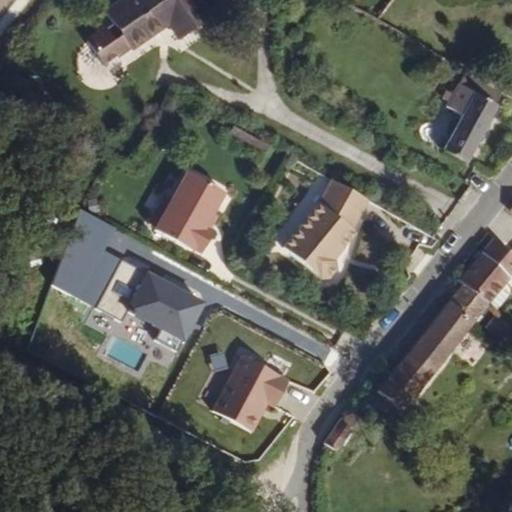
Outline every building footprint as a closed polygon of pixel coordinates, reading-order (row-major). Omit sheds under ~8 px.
[(221,19),(206,0),(167,0),(123,30),(133,44),(108,63),(125,86),(151,67),(152,69),(191,42),(202,58),(230,37),(218,23),(221,19)] [(511,79),(501,74),(492,89),(507,98),(511,100),(511,79)] [(446,150),(472,164),(502,108),(507,98),(492,89),(467,75),(452,98),(470,108),(446,150)] [(231,190),(188,168),(174,196),(166,191),(151,221),(157,225),(154,228),(197,250),(199,246),(206,250),(210,248),(220,229),(218,228),(212,225),(220,211),(231,190)] [(358,195),(324,176),(318,196),(281,243),(321,276),(334,260),(325,250),(332,241),(337,243),(348,229),(344,226),(358,195)] [(226,214),(220,211),(212,225),(218,228),(226,214)] [(462,279),(467,283),(491,305),(511,279),(511,244),(501,235),(485,250),(462,279)] [(201,304),(145,273),(124,310),(180,341),(201,304)] [(491,305),(467,283),(381,392),(415,418),(425,405),(415,398),(491,305)] [(472,366),(484,352),(470,340),(458,354),(472,366)] [(284,382),(237,357),(209,411),(247,433),(262,404),(270,408),(284,382)] [(377,441),(362,429),(341,457),(354,467),(377,441)]
